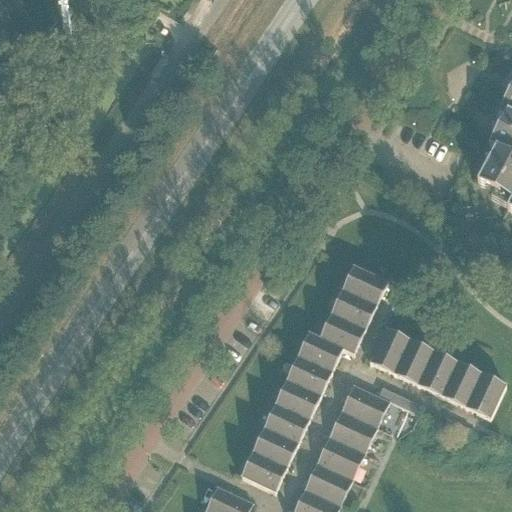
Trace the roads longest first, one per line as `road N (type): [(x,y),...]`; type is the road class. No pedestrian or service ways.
road 1 (unclassified): [(95,511),(247,276),(441,0)]
road 2 (secondary): [(0,451),(305,0)]
road 3 (unclassified): [(0,331),(217,0)]
